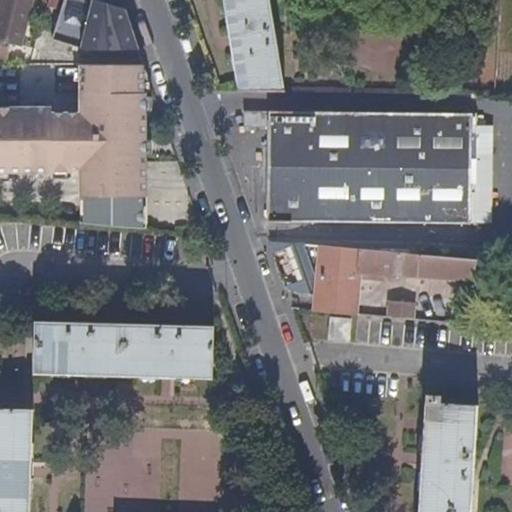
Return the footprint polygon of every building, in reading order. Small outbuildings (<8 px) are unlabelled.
[(0,0),(0,39),(18,43),(29,0),(0,0)] [(138,49),(124,9),(124,8),(98,0),(61,0),(50,37),(86,49),(138,49)] [(273,22),(269,0),(223,0),(224,1),(239,88),(285,89),(273,22)] [(144,86),(143,63),(81,64),(81,85),(144,86)] [(144,161),(144,86),(81,85),(80,111),(50,111),(50,104),(0,104),(0,157),(54,159),(91,160),(144,161)] [(244,123),(269,123),(268,219),(469,221),(470,153),(485,153),(485,125),(471,125),(471,112),(244,108),(244,123)] [(145,231),(144,161),(91,160),(54,159),(0,157),(0,172),(52,175),(52,172),(72,173),(72,169),(79,169),(78,225),(145,231)] [(351,314),(356,268),(357,248),(300,243),(313,286),(318,287),(317,312),(351,314)] [(415,274),(416,254),(357,248),(356,268),(368,270),(368,276),(368,277),(384,278),(384,271),(415,274)] [(474,279),(476,259),(416,254),(415,274),(463,279),(471,279),(474,279)] [(368,277),(368,276),(368,270),(356,268),(351,314),(364,316),(368,277)] [(421,280),(421,293),(456,292),(456,279),(421,280)] [(412,320),(412,306),(386,304),(386,318),(412,320)] [(349,341),(350,319),(329,317),(328,339),(349,341)] [(210,378),(211,327),(127,324),(34,321),(32,372),(98,374),(148,375),(194,377),(210,378)] [(469,511),(470,496),(476,404),(440,403),(440,398),(429,397),(428,401),(424,402),(417,511),(469,511)] [(28,511),(30,461),(31,410),(0,409),(0,511),(28,511)]
